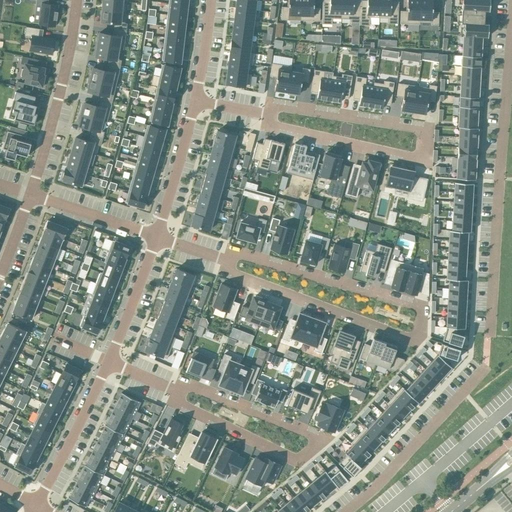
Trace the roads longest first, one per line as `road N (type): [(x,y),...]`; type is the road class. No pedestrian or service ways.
road 1 (residential): [(232,262),(234,255),(416,307),(418,332),(407,339),(228,271)]
road 2 (residential): [(269,117),(270,107),(425,130),(420,159),(268,123)]
road 3 (residential): [(511,25),(489,337)]
road 4 (residential): [(182,393),(186,386),(315,443),(292,456),(178,401)]
road 5 (residential): [(346,511),(487,366)]
road 6 (residential): [(77,0),(69,59),(29,194)]
road 7 (residential): [(109,361),(35,505)]
road 8 (residential): [(195,102),(156,236)]
road 9 (residential): [(29,194),(156,236)]
road 10 (residential): [(156,236),(109,361)]
